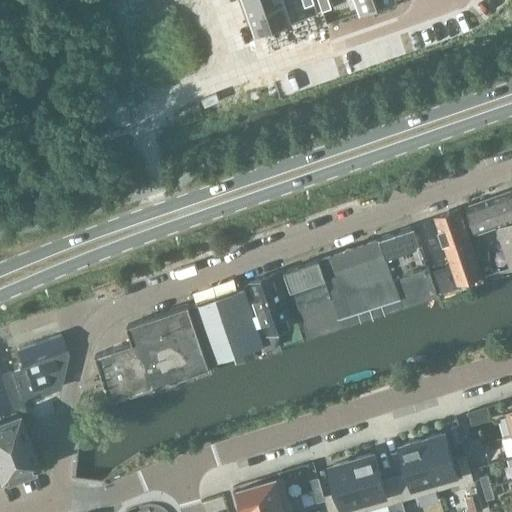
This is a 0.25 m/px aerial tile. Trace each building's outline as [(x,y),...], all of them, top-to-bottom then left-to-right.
[(145,0),(136,3),(140,15),(163,7),(160,0),(145,0)] [(283,0),(245,0),(251,16),(285,3),(283,0)] [(329,0),(324,0),(319,2),(322,11),(332,8),(329,0)] [(358,0),(362,11),(393,0),(358,0)] [(285,3),(251,16),(257,34),(292,22),(285,3)] [(163,7),(140,15),(144,27),(157,23),(164,44),(203,30),(195,8),(167,18),(163,7)] [(203,30),(164,44),(172,67),(211,53),(203,30)] [(159,84),(137,92),(141,105),(164,97),(159,84)] [(511,190),(467,206),(476,233),(500,225),(511,258),(511,190)] [(458,288),(457,284),(483,276),(460,208),(434,217),(451,265),(434,270),(441,293),(458,288)] [(380,237),(403,306),(437,295),(413,226),(380,237)] [(342,327),(403,306),(380,237),(319,258),(342,327)] [(308,338),(342,327),(319,258),(285,269),(308,338)] [(260,325),(258,326),(264,344),(266,349),(277,345),(280,335),(278,329),(294,324),(278,274),(246,284),(260,325)] [(210,361),(264,344),(258,326),(245,287),(191,305),(210,361)] [(118,404),(190,380),(212,372),(211,367),(212,366),(210,361),(191,305),(129,325),(135,342),(95,354),(111,400),(116,398),(118,404)] [(59,388),(67,353),(60,334),(17,349),(22,363),(18,364),(20,369),(13,371),(23,399),(57,387),(59,388)] [(0,374),(0,373),(0,413),(24,404),(10,370),(0,374)] [(0,480),(1,482),(2,484),(12,480),(11,478),(38,467),(18,415),(0,420),(0,480)] [(459,483),(460,486),(474,482),(466,454),(453,458),(446,432),(441,433),(441,432),(426,437),(426,438),(423,439),(437,489),(459,483)] [(469,434),(461,436),(465,448),(472,446),(469,434)] [(404,444),(400,445),(408,471),(395,475),(402,499),(437,489),(423,439),(419,440),(419,439),(404,443),(404,444)] [(472,446),(465,448),(468,459),(476,457),(472,446)] [(355,457),(355,458),(352,459),(366,509),(402,499),(395,475),(382,478),(375,452),(371,454),(370,453),(355,457)] [(357,511),(366,509),(352,459),(348,460),(348,459),(333,464),(329,466),(337,492),(324,495),(328,511),(357,511)] [(488,474),(480,476),(483,488),(491,485),(488,474)] [(282,477),(240,489),(246,510),(288,498),(282,477)] [(321,488),(318,477),(310,479),(314,490),(321,488)] [(486,499),(494,497),(491,485),(483,488),(486,499)] [(317,502),(325,500),(321,488),(314,490),(317,502)] [(292,511),(288,498),(246,510),(246,511),(292,511)]
